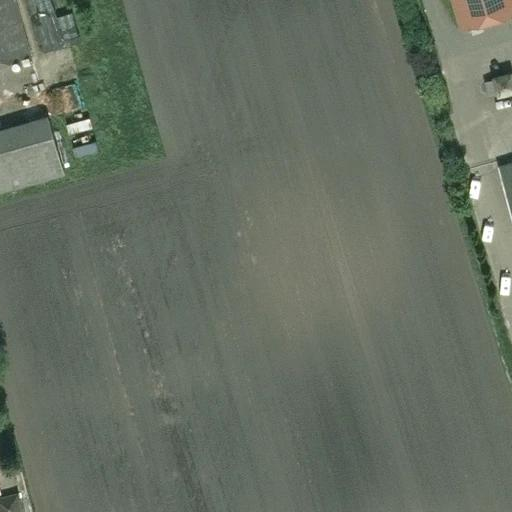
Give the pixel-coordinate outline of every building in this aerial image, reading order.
[(0,0),(0,62),(30,53),(14,0),(0,0)] [(511,0),(451,0),(460,30),(511,15),(511,0)] [(63,105),(84,96),(75,75),(55,84),(63,105)] [(0,191),(65,173),(48,115),(0,128),(0,191)] [(495,154),(511,151),(509,138),(493,140),(495,154)] [(511,162),(498,167),(511,215),(511,162)] [(502,280),(507,262),(495,259),(491,277),(502,280)] [(23,511),(19,492),(0,496),(0,511),(23,511)]
